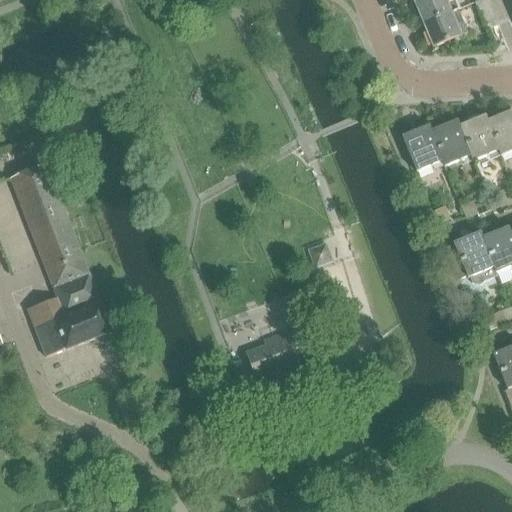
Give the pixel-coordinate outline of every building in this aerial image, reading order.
[(447,5),(444,0),(421,0),(409,5),(416,20),(419,19),(422,26),(457,11),(453,3),(447,5)] [(487,32),(498,27),(486,0),(484,0),(475,4),(487,32)] [(509,23),(498,0),(486,0),(498,27),(509,23)] [(466,35),(457,11),(422,26),(432,49),(466,35)] [(511,112),(487,123),(486,124),(498,153),(501,159),(511,154),(511,112)] [(484,117),(458,128),(458,129),(470,158),(472,164),(498,153),(486,124),(487,123),(484,117)] [(456,123),(430,134),(442,162),(445,168),(470,158),(458,129),(458,128),(456,123)] [(416,174),(442,162),(430,134),(427,127),(401,139),(416,174)] [(61,354),(112,334),(46,166),(9,181),(56,300),(26,312),(45,359),(61,353),(61,354)] [(494,214),(506,209),(511,206),(511,197),(509,190),(500,194),(501,197),(489,201),(494,214)] [(473,202),(461,207),(467,220),(479,214),(473,202)] [(446,207),(434,212),(439,224),(451,219),(446,207)] [(507,229),(481,240),(496,275),(511,268),(511,241),(509,235),(507,229)] [(496,275),(481,240),(479,234),(453,245),(454,246),(446,249),(460,281),(467,278),(468,280),(470,279),(473,285),(475,287),(480,287),(484,283),(497,278),(496,276),(496,275)] [(326,246),(308,252),(315,270),(333,263),(326,246)] [(315,310),(308,313),(312,325),(320,322),(315,310)] [(489,332),(511,322),(511,314),(510,310),(484,320),(489,332)] [(311,327),(310,327),(313,337),(320,335),(316,325),(311,327)] [(256,380),(304,362),(292,332),(264,343),(266,348),(256,351),(259,359),(250,363),(256,380)] [(507,391),(511,389),(511,348),(493,356),(507,391)] [(238,374),(221,381),(227,399),(245,393),(238,374)] [(355,374),(330,393),(335,400),(360,380),(355,374)] [(238,405),(232,407),(235,416),(241,414),(238,405)] [(301,406),(288,413),(292,420),(304,414),(301,406)]
